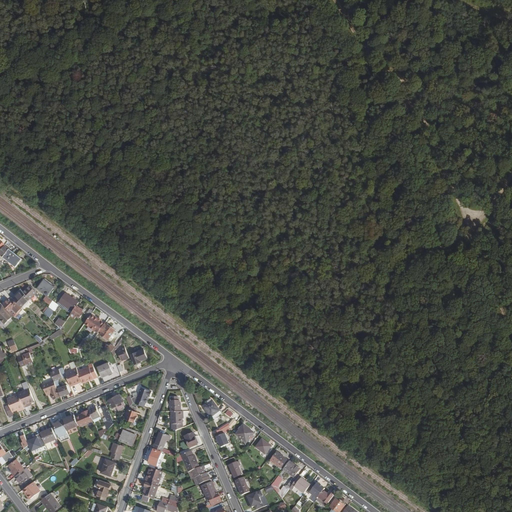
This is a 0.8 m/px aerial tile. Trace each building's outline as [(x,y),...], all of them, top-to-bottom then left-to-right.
[(23,259),(5,245),(0,251),(0,254),(16,267),(23,259)] [(54,287),(45,280),(38,288),(48,295),(54,287)] [(24,292),(30,298),(31,299),(37,292),(30,286),(24,292)] [(13,299),(21,307),(30,298),(24,292),(22,290),(13,299)] [(59,302),(73,311),(77,305),(79,302),(66,293),(59,302)] [(44,299),(51,304),(53,301),(47,296),(44,299)] [(15,306),(9,300),(3,305),(10,311),(15,306)] [(51,304),(49,307),(55,311),(59,306),(59,305),(58,304),(53,301),(51,304)] [(73,311),(59,302),(58,304),(59,305),(59,306),(71,314),(72,313),(73,311)] [(14,316),(3,305),(0,308),(0,319),(5,324),(14,316)] [(72,313),(79,318),(82,315),(88,319),(91,314),(93,311),(90,308),(86,313),(84,312),(85,310),(77,305),(73,311),(72,313)] [(45,313),(50,318),(54,312),(48,308),(45,313)] [(104,323),(91,314),(88,319),(84,324),(98,333),(104,323)] [(55,324),(61,328),(66,322),(59,317),(55,324)] [(98,333),(91,343),(90,344),(93,346),(101,334),(108,339),(115,329),(105,322),(104,323),(98,333)] [(60,329),(49,336),(51,340),(62,334),(60,329)] [(40,343),(43,340),(38,334),(35,337),(40,343)] [(40,344),(42,347),(51,341),(49,338),(44,342),(44,341),(40,344)] [(84,339),(77,348),(87,349),(90,344),(91,343),(84,339)] [(17,349),(13,340),(8,341),(12,351),(17,349)] [(29,352),(30,354),(33,352),(32,349),(41,346),(40,343),(28,348),(29,352)] [(122,360),(129,357),(125,347),(118,350),(122,360)] [(15,353),(21,366),(33,361),(30,354),(29,352),(25,354),(24,349),(15,353)] [(144,349),(131,354),(135,365),(142,362),(142,360),(147,358),(144,349)] [(98,377),(93,363),(89,365),(89,367),(78,371),(83,382),(83,383),(98,377)] [(102,377),(113,372),(109,363),(98,367),(102,377)] [(66,376),(63,368),(59,369),(51,372),(54,379),(55,381),(60,379),(63,378),(66,376)] [(78,371),(77,368),(65,373),(66,376),(71,386),(83,382),(78,371)] [(42,384),(46,395),(51,393),(53,400),(61,397),(61,396),(57,388),(55,381),(54,379),(42,384)] [(57,388),(61,396),(70,392),(66,385),(61,387),(57,388)] [(138,395),(135,403),(144,407),(146,402),(149,396),(150,396),(152,391),(141,387),(138,395)] [(18,394),(23,407),(27,406),(27,404),(34,401),(29,388),(18,393),(18,394)] [(6,398),(9,405),(11,411),(19,408),(19,410),(23,408),(23,407),(18,394),(6,398)] [(126,404),(120,395),(118,396),(117,395),(109,400),(113,408),(117,406),(119,410),(125,407),(123,405),(126,404)] [(170,401),(170,412),(171,412),(181,411),(181,403),(179,403),(179,400),(178,400),(178,397),(172,397),(172,401),(170,401)] [(204,407),(212,417),(220,411),(211,399),(208,401),(209,403),(204,407)] [(140,415),(138,415),(137,416),(135,416),(137,412),(135,411),(136,407),(131,405),(131,406),(128,409),(129,410),(127,416),(128,416),(127,419),(133,421),(133,422),(133,423),(134,423),(135,424),(136,424),(136,423),(137,423),(140,415)] [(89,409),(93,419),(100,416),(96,406),(92,407),(91,406),(88,407),(89,409)] [(107,429),(108,430),(114,423),(107,406),(103,407),(108,421),(105,422),(107,429)] [(93,419),(89,409),(84,411),(85,413),(82,413),(75,416),(80,427),(94,421),(93,419)] [(184,416),(183,411),(181,411),(171,412),(171,424),(172,429),(176,430),(183,428),(183,424),(183,416),(184,416)] [(220,411),(212,417),(213,419),(216,417),(219,415),(222,413),(220,411)] [(63,420),(67,430),(79,425),(74,415),(62,420),(63,420)] [(58,434),(67,430),(63,420),(54,424),(58,434)] [(231,429),(231,430),(237,422),(234,420),(229,426),(228,424),(219,429),(220,430),(215,433),(216,436),(223,433),(231,429)] [(237,435),(242,439),(247,442),(254,433),(244,425),(242,428),(240,427),(239,429),(240,430),(237,435)] [(41,433),(45,443),(57,438),(52,427),(47,429),(48,430),(41,433)] [(132,445),(138,431),(125,427),(124,430),(122,435),(120,439),(120,440),(132,445)] [(25,434),(29,444),(29,445),(32,444),(31,441),(40,438),(36,429),(25,434)] [(108,430),(107,429),(99,432),(101,438),(104,434),(108,430)] [(67,430),(59,434),(62,442),(70,438),(67,430)] [(159,437),(157,445),(155,445),(154,449),(163,452),(164,449),(165,448),(168,441),(170,441),(171,436),(161,433),(159,437)] [(185,436),(190,448),(198,444),(195,437),(196,436),(194,433),(185,436)] [(225,433),(217,437),(221,448),(230,444),(225,433)] [(266,454),(272,446),(263,439),(257,447),(266,454)] [(124,446),(114,442),(111,452),(109,457),(119,460),(121,456),(124,446)] [(162,453),(154,450),(149,463),(158,466),(162,453)] [(184,460),(189,472),(192,471),(198,468),(194,460),(196,459),(195,455),(193,455),(192,451),(177,457),(177,462),(184,460)] [(282,467),(284,469),(290,461),(278,452),(272,461),(281,468),(282,467)] [(71,463),(74,466),(79,460),(76,458),(71,463)] [(116,462),(106,459),(101,472),(111,476),(116,462)] [(12,471),(15,476),(24,470),(25,469),(22,465),(17,460),(10,465),(13,470),(12,471)] [(238,462),(230,465),(235,478),(243,474),(240,466),(241,466),(239,461),(238,462)] [(301,469),(290,461),(284,469),(284,470),(295,477),(301,469)] [(197,477),(200,484),(211,480),(210,476),(209,477),(207,473),(206,473),(205,470),(206,469),(204,466),(200,467),(198,468),(192,471),(195,478),(197,477)] [(24,470),(30,478),(33,475),(27,468),(25,469),(24,470)] [(152,468),(148,478),(147,478),(145,482),(146,482),(148,483),(158,486),(163,471),(152,468)] [(30,478),(24,470),(15,476),(21,484),(30,478)] [(279,476),(272,485),(278,493),(280,491),(278,488),(276,486),(282,479),(279,476)] [(250,492),(244,477),(236,481),(242,495),(250,492)] [(295,482),(290,489),(293,491),(294,488),(296,486),(303,492),(305,494),(306,492),(311,486),(299,477),(295,482)] [(111,484),(100,480),(100,481),(98,487),(100,488),(97,497),(106,500),(111,484)] [(281,490),(280,491),(278,493),(283,499),(289,490),(290,489),(295,482),(292,480),(286,487),(285,486),(281,490)] [(325,488),(318,483),(318,484),(314,481),(311,486),(306,492),(310,494),(311,493),(315,496),(318,498),(319,497),(325,488)] [(34,482),(24,489),(31,498),(41,491),(34,482)] [(145,487),(142,495),(148,497),(155,500),(159,487),(158,486),(148,483),(146,487),(145,487)] [(203,508),(204,511),(208,509),(214,506),(214,505),(222,501),(218,493),(217,493),(213,483),(203,487),(207,497),(209,496),(211,502),(207,503),(208,506),(203,508)] [(263,496),(261,490),(247,496),(249,500),(250,500),(253,507),(256,506),(257,505),(259,509),(264,507),(260,497),(263,496)] [(318,498),(316,501),(319,503),(320,502),(326,506),(335,495),(330,492),(329,494),(325,490),(319,498),(319,497),(318,498)] [(42,500),(47,506),(48,506),(53,511),(61,506),(51,493),(42,500)] [(178,493),(177,493),(175,497),(171,495),(169,500),(165,498),(163,503),(179,508),(179,504),(178,501),(178,493)] [(341,511),(346,506),(337,499),(331,507),(333,509),(335,510),(332,511),(341,511)] [(175,511),(176,511),(179,511),(179,509),(179,508),(168,504),(163,503),(163,502),(162,502),(160,508),(157,507),(155,511),(159,511),(165,511),(167,509),(174,511),(175,511)] [(225,511),(222,503),(214,506),(208,509),(209,511),(213,511),(215,511),(214,511),(225,511)]
